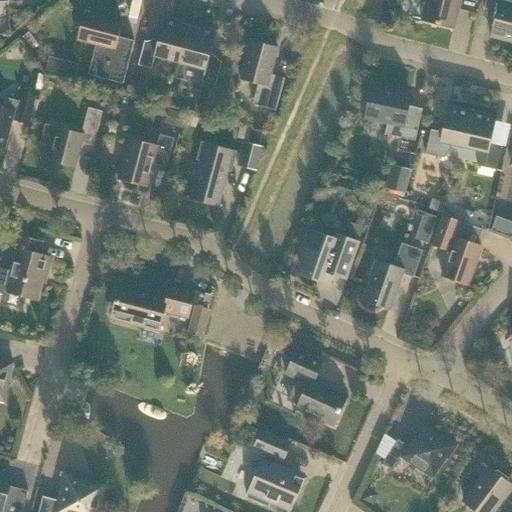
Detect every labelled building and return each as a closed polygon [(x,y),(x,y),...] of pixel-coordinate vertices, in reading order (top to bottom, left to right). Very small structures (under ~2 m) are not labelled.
[(426,0),(422,20),(454,28),(461,0),(462,0),(476,3),(476,0),(426,0)] [(511,42),(511,4),(500,1),(500,0),(486,0),(484,8),(497,12),(490,37),(511,42)] [(123,24),(85,14),(78,40),(97,45),(89,75),(124,84),(135,41),(119,37),(123,24)] [(158,45),(145,41),(138,65),(152,69),(155,57),(180,64),(191,25),(165,18),(158,45)] [(216,32),(191,25),(180,64),(205,71),(202,83),(215,86),(222,62),(209,58),(216,32)] [(278,48),(251,41),(241,79),(258,84),(253,105),(276,111),(285,78),(271,75),(278,48)] [(55,58),(53,73),(84,77),(85,62),(55,58)] [(142,96),(145,84),(129,79),(126,91),(142,96)] [(94,101),(109,104),(112,92),(97,88),(94,101)] [(409,106),(411,98),(372,89),(366,116),(388,121),(385,134),(415,141),(422,109),(409,106)] [(0,147),(4,148),(11,119),(15,120),(29,124),(36,97),(19,92),(16,101),(0,96),(0,147)] [(444,159),(447,155),(462,159),(473,111),(449,106),(443,133),(431,130),(426,154),(444,159)] [(165,124),(180,129),(185,113),(169,108),(165,124)] [(59,128),(50,161),(74,167),(81,142),(93,145),(102,112),(89,109),(82,134),(59,128)] [(496,117),(473,111),(462,159),(477,162),(478,166),(497,170),(502,146),(490,143),(496,117)] [(260,144),(263,132),(251,129),(248,141),(260,144)] [(166,167),(174,138),(160,135),(157,146),(129,138),(118,179),(147,187),(153,164),(166,167)] [(201,161),(191,198),(218,206),(228,168),(232,169),(237,153),(202,143),(197,160),(201,161)] [(257,171),(263,148),(244,143),(238,166),(257,171)] [(394,165),(391,165),(385,189),(404,193),(412,162),(396,158),(394,165)] [(354,184),(344,181),(341,190),(351,193),(354,184)] [(432,200),(429,210),(468,224),(471,214),(432,200)] [(430,229),(434,217),(425,213),(420,226),(430,229)] [(442,276),(468,285),(482,247),(477,245),(483,230),(444,216),(434,245),(451,252),(442,276)] [(497,217),(489,226),(496,233),(504,224),(497,217)] [(300,270),(327,280),(330,272),(345,277),(357,242),(342,236),(340,241),(314,232),(300,270)] [(39,255),(42,242),(17,235),(11,257),(16,258),(12,271),(0,267),(0,301),(24,308),(27,297),(38,300),(44,275),(47,276),(52,258),(39,255)] [(413,277),(423,251),(402,244),(394,267),(375,260),(369,276),(373,277),(365,297),(390,306),(402,273),(413,277)] [(188,318),(195,291),(171,285),(168,297),(120,285),(113,313),(117,319),(160,331),(164,312),(188,318)] [(194,306),(187,334),(204,338),(211,310),(194,306)] [(432,313),(431,313),(430,313),(428,314),(427,314),(426,315),(425,316),(425,317),(424,318),(424,319),(424,320),(424,322),(424,323),(425,324),(425,325),(426,326),(427,326),(428,327),(430,327),(431,327),(432,327),(433,327),(434,326),(435,326),(436,325),(437,324),(437,323),(438,322),(438,320),(438,319),(437,318),(437,317),(436,316),(435,315),(434,314),(433,314),(432,313)] [(299,346),(277,336),(272,350),(293,359),(299,346)] [(334,426),(347,397),(314,382),(323,362),(297,350),(286,374),(297,379),(294,385),(295,386),(288,400),(299,405),(297,409),(334,426)] [(0,401),(5,403),(10,385),(8,385),(14,363),(0,359),(0,401)] [(427,486),(432,478),(433,478),(446,458),(448,460),(458,445),(443,436),(442,438),(422,425),(408,446),(398,440),(383,463),(393,470),(401,458),(417,468),(412,476),(427,486)] [(289,511),(303,480),(274,467),(278,458),(283,460),(290,444),(262,431),(254,448),(266,453),(263,460),(247,497),(269,506),(272,499),(290,507),(288,511),(289,511)] [(511,511),(511,503),(505,498),(511,487),(511,485),(489,468),(464,502),(476,511),(511,511)] [(22,511),(28,493),(9,488),(12,476),(0,472),(0,511),(22,511)] [(65,473),(60,490),(62,491),(59,501),(43,497),(39,511),(100,511),(101,508),(99,508),(105,486),(81,479),(81,477),(65,473)] [(367,487),(361,498),(373,504),(378,493),(367,487)]
